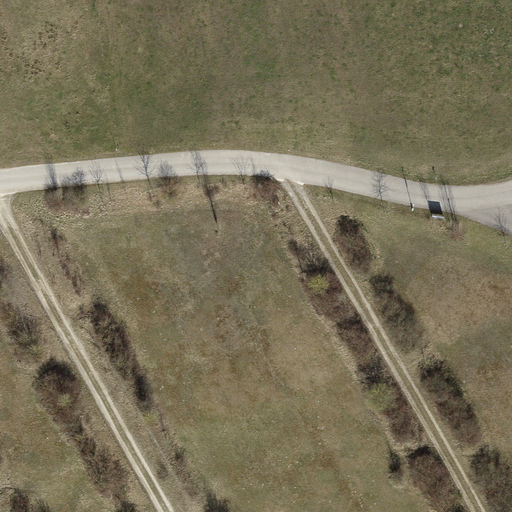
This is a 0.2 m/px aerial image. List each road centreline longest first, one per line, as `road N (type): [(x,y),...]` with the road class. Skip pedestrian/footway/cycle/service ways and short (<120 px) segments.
road 1 (track): [(476,511),(278,165)]
road 2 (track): [(186,511),(6,183)]
